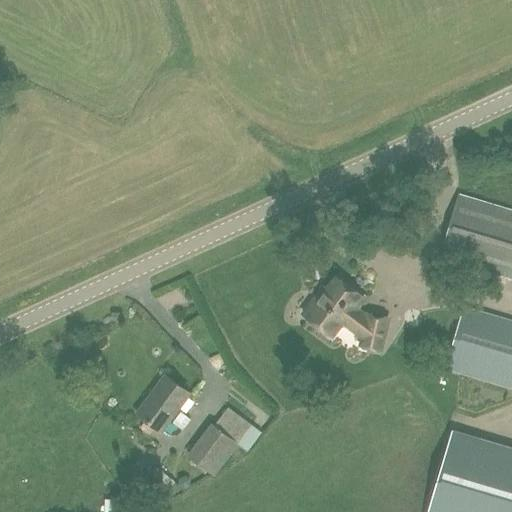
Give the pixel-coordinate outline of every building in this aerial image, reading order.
[(511,278),(511,210),(460,195),(442,258),(511,278)] [(365,298),(336,276),(329,284),(327,282),(302,314),(333,338),(343,324),(361,338),(360,345),(383,350),(389,317),(370,313),(360,306),(365,298)] [(511,387),(511,320),(465,306),(446,368),(511,387)] [(162,433),(192,393),(166,374),(136,414),(162,433)] [(236,414),(225,407),(216,426),(212,422),(187,455),(215,476),(239,443),(253,426),(238,413),(236,414)] [(511,511),(511,447),(459,432),(435,511),(511,511)]
